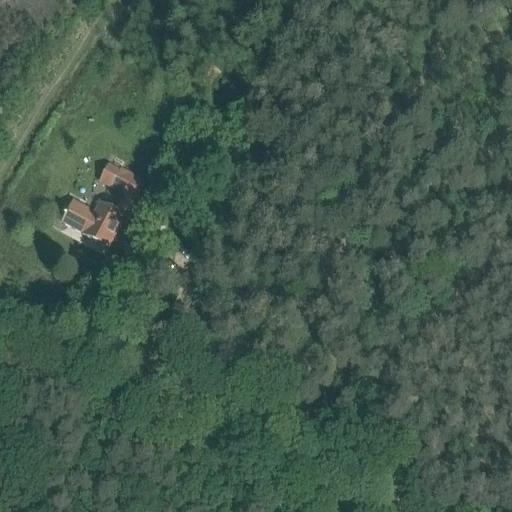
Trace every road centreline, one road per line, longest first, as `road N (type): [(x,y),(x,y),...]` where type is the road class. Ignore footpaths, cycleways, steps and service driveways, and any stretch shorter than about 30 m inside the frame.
road 1 (track): [(373,511),(0,311)]
road 2 (track): [(114,0),(0,172)]
